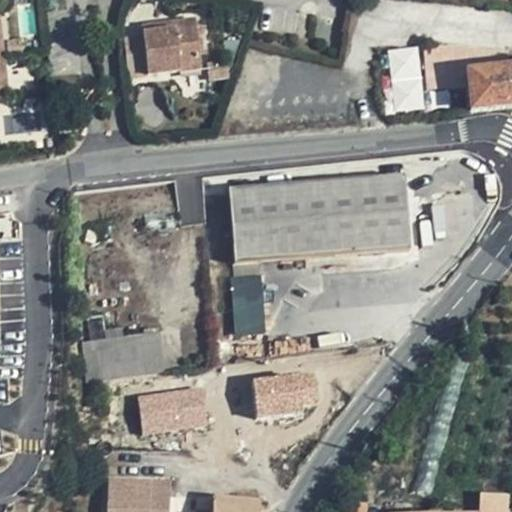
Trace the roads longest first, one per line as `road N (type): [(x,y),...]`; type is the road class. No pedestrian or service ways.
road 1 (residential): [(511,130),(128,164)]
road 2 (secondary): [(511,235),(346,437),(297,511)]
road 3 (residential): [(36,175),(36,418),(22,471),(0,486)]
road 4 (unknown): [(443,321),(185,351)]
road 5 (residential): [(86,0),(103,166)]
road 6 (residential): [(128,164),(111,0)]
